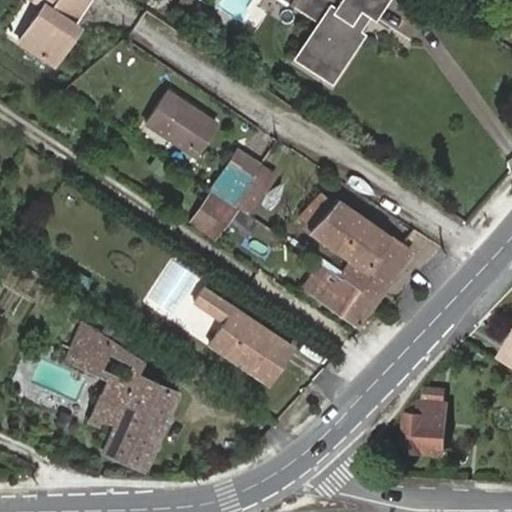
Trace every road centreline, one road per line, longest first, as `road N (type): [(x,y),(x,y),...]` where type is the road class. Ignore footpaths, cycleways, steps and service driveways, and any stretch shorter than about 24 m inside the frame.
road 1 (tertiary): [(511,238),(310,450)]
road 2 (tertiary): [(310,450),(219,504),(43,511)]
road 3 (residential): [(511,506),(366,494),(337,480),(310,450)]
